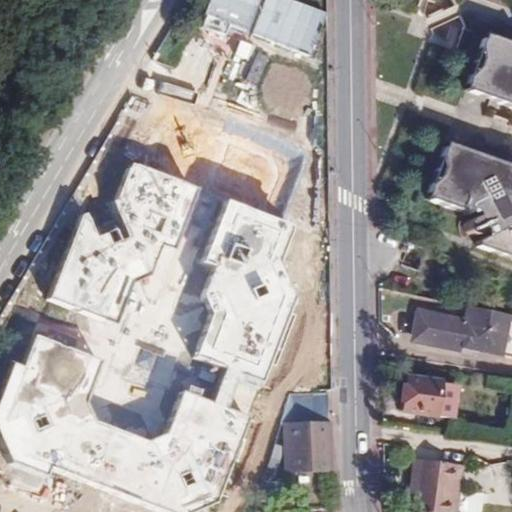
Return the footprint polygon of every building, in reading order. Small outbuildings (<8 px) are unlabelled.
[(511,39),(491,31),(484,47),(486,55),(483,64),(475,72),(471,87),(511,102),(511,39)] [(511,163),(451,141),(445,156),(446,169),(439,181),(436,182),(429,196),(468,210),(468,213),(479,211),(480,216),(470,220),(470,228),(475,232),(488,233),(491,238),(482,241),(483,247),(511,257),(511,163)] [(147,166),(131,159),(118,194),(114,196),(116,205),(112,208),(105,198),(100,196),(93,198),(92,204),(94,214),(88,217),(84,210),(78,215),(47,295),(102,317),(117,284),(112,271),(117,268),(123,272),(130,271),(133,268),(134,260),(138,259),(144,274),(152,271),(187,181),(169,175),(164,178),(151,171),(147,166)] [(254,208),(239,202),(204,292),(206,298),(221,292),(223,294),(217,300),(220,310),(231,312),(232,318),(215,325),(217,332),(181,425),(177,426),(182,444),(157,456),(150,438),(142,440),(93,421),(90,414),(74,423),(70,419),(74,416),(75,405),(70,400),(62,400),(62,397),(79,390),(76,385),(88,355),(33,332),(0,414),(0,421),(0,422),(11,419),(12,425),(5,428),(4,435),(6,440),(12,441),(19,440),(22,446),(12,450),(16,456),(159,511),(182,511),(181,507),(185,505),(189,511),(200,511),(203,510),(204,505),(201,498),(206,498),(209,506),(213,504),(263,379),(296,296),(294,292),(283,296),(281,290),(290,284),(291,276),(285,272),(277,276),(272,269),(281,266),(279,263),(295,224),(279,217),(272,221),(257,213),(254,208)] [(460,256),(433,246),(421,276),(449,286),(460,256)] [(507,365),(511,329),(511,323),(487,319),(485,328),(465,325),(465,318),(428,312),(423,343),(480,352),(479,361),(507,365)] [(437,416),(442,382),(408,378),(402,411),(437,416)] [(453,384),(442,382),(437,416),(446,417),(453,384)] [(288,472),(332,469),(330,422),(286,425),(288,472)] [(461,466),(416,460),(412,481),(419,481),(413,511),(447,511),(451,486),(459,486),(461,466)]
